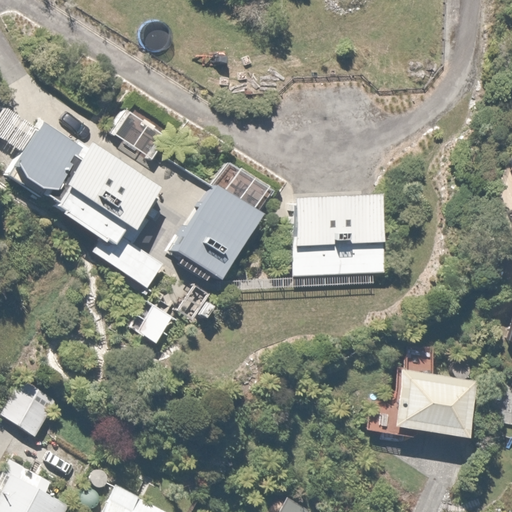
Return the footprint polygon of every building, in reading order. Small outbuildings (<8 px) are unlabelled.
[(128,103),(110,128),(157,160),(175,135),(128,103)] [(53,121),(22,166),(60,193),(92,147),(53,121)] [(102,145),(69,201),(62,214),(103,238),(94,254),(158,292),(175,263),(141,242),(173,187),(102,145)] [(225,191),(209,181),(173,249),(187,255),(182,267),(213,281),(216,275),(234,284),(265,216),(254,209),(271,184),(241,165),(225,191)] [(388,192),(292,197),(294,238),(290,238),(292,278),(392,274),(388,192)] [(148,297),(131,326),(165,346),(182,317),(148,297)] [(428,374),(392,369),(384,427),(465,438),(473,379),(460,377),(463,361),(430,357),(428,374)] [(51,397),(16,378),(0,407),(0,418),(30,435),(51,397)] [(50,478),(0,454),(0,511),(63,511),(69,502),(44,490),(50,478)] [(110,475),(89,511),(139,511),(138,511),(147,495),(110,475)]
